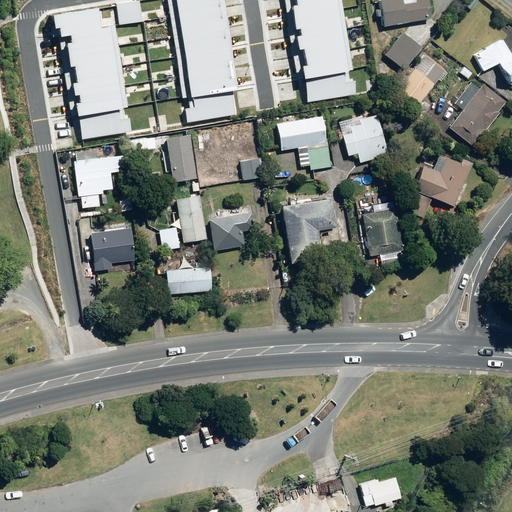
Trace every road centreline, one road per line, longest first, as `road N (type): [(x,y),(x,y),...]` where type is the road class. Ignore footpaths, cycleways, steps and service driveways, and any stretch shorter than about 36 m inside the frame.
road 1 (residential): [(58,0),(38,4),(26,37),(81,378)]
road 2 (secondary): [(81,378),(267,349),(433,347)]
road 3 (tertiary): [(433,347),(493,231)]
road 4 (tertiary): [(493,231),(479,278),(477,350)]
